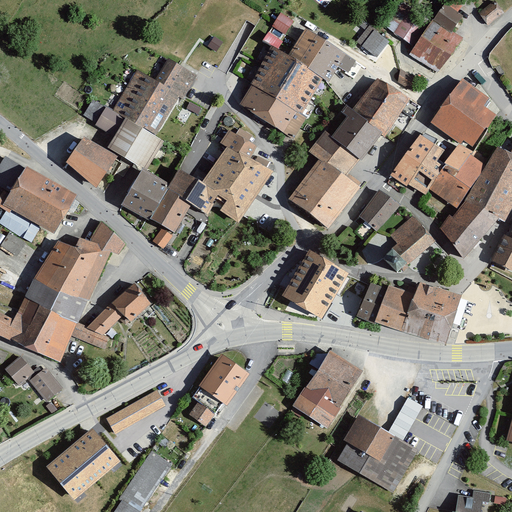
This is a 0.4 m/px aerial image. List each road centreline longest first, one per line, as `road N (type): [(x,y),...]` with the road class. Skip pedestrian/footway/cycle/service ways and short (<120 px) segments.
road 1 (tertiary): [(223,321),(0,123)]
road 2 (secondary): [(0,458),(197,351),(238,337)]
road 3 (secondary): [(238,337),(287,331),(411,350),(495,352)]
road 4 (residential): [(305,244),(283,201),(273,152),(206,78)]
road 5 (residential): [(419,511),(495,352)]
road 6 (residential): [(462,290),(347,269),(305,244)]
road 7 (residential): [(473,58),(378,181)]
road 8 (residential): [(469,273),(378,181)]
